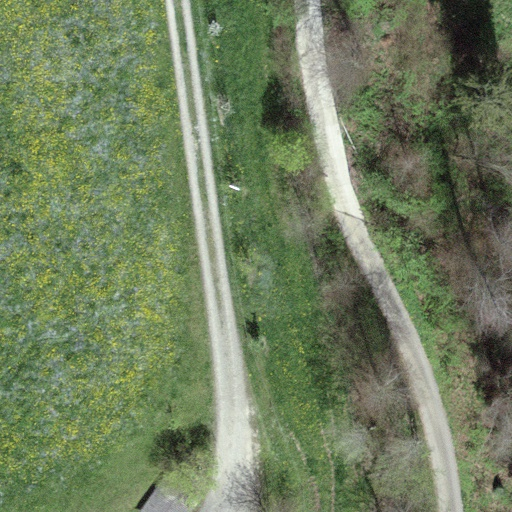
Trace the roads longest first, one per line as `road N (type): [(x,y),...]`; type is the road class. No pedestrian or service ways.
road 1 (track): [(304,0),(332,168),(431,397),(450,511)]
road 2 (track): [(175,0),(237,434),(210,511)]
